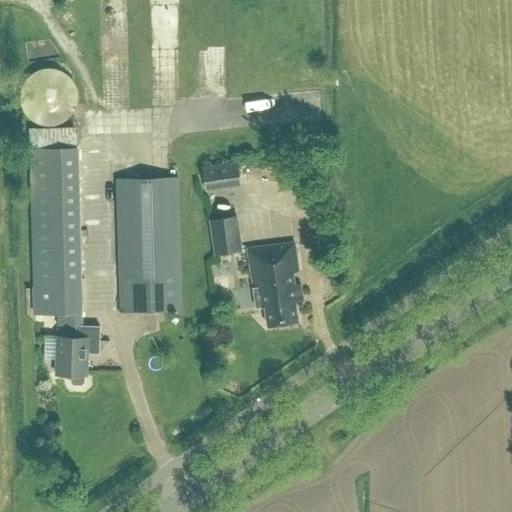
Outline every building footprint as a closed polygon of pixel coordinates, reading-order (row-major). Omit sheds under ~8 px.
[(50,122),(60,119),(68,111),(72,101),(72,91),(68,81),(61,73),(51,69),(40,69),(30,73),(23,80),(19,90),(18,101),(22,111),(30,118),(40,122),(50,122)] [(24,145),(56,143),(55,127),(23,129),(24,145)] [(56,325),(75,326),(75,325),(82,325),(83,313),(78,147),(29,148),(34,315),(56,315),(56,325)] [(206,191),(240,186),(236,160),(202,165),(206,191)] [(116,178),(120,311),(181,311),(181,309),(177,176),(116,178)] [(236,215),(209,219),(214,253),(241,249),(236,215)] [(105,248),(106,230),(97,230),(96,247),(105,248)] [(264,306),(267,326),(298,321),(295,302),(303,300),(300,283),(294,284),(292,272),(298,271),(293,242),(246,248),(256,308),(264,306)] [(99,325),(82,325),(75,325),(75,326),(75,336),(57,336),(55,373),(70,374),(70,381),(72,384),(81,385),(84,382),(84,374),(86,375),(86,353),(98,353),(99,325)]
